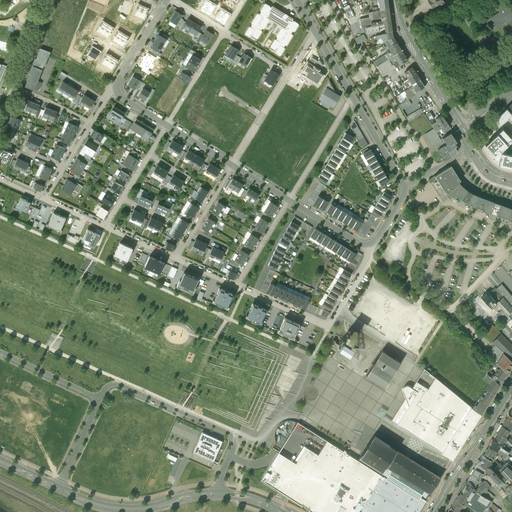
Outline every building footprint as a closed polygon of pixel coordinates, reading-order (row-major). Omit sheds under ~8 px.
[(211,3),(206,0),(200,10),(205,12),(211,3)] [(387,0),(377,0),(378,10),(381,9),(388,8),(387,0)] [(505,9),(500,1),(495,5),(500,12),(487,21),(486,21),(492,30),(493,30),(492,30),(505,21),(511,28),(511,17),(511,16),(511,12),(508,6),(507,6),(508,7),(506,8),(506,7),(505,7),(505,8),(505,9)] [(211,3),(205,12),(210,15),(216,5),(211,3)] [(284,14),(272,6),(271,7),(270,7),(270,6),(265,3),(260,11),(261,12),(259,15),(258,14),(251,24),(252,25),(250,27),(245,35),(249,38),(252,34),(253,35),(252,36),(256,39),(261,31),(262,28),(263,29),(269,20),(266,18),(267,17),(285,28),(284,29),(282,28),(276,37),(277,38),(276,40),(275,39),(270,47),(275,50),(276,49),(277,50),(275,53),(279,56),(284,48),(285,45),(286,45),(292,35),(291,34),(292,31),(293,31),(298,23),(294,21),(293,21),(292,20),(293,19),(287,16),(284,14)] [(139,16),(143,7),(138,5),(135,15),(139,16)] [(143,7),(139,16),(144,18),(148,9),(143,7)] [(225,11),(221,8),(215,18),(219,21),(225,11)] [(388,8),(381,9),(378,10),(377,10),(377,12),(380,12),(381,16),(389,15),(388,8)] [(346,12),(345,13),(348,18),(354,16),(351,10),(346,12)] [(373,11),(368,12),(369,17),(360,19),(361,28),(362,28),(363,31),(368,33),(379,31),(378,26),(377,22),(382,21),(381,17),(381,16),(380,12),(377,12),(377,10),(373,11)] [(0,24),(8,26),(8,31),(21,29),(22,24),(23,25),(25,15),(27,15),(27,11),(18,12),(19,21),(10,19),(3,20),(2,24),(2,21),(0,20),(0,24)] [(182,16),(175,11),(169,21),(176,25),(181,18),(182,16)] [(225,11),(219,21),(224,24),(230,14),(225,11)] [(390,16),(381,17),(382,21),(377,22),(378,26),(385,26),(385,28),(391,27),(390,16)] [(189,31),(194,23),(188,19),(183,27),(189,31)] [(108,25),(103,22),(97,30),(102,34),(108,25)] [(201,27),(194,23),(189,31),(195,35),(196,35),(198,32),(201,27)] [(113,28),(108,25),(102,34),(107,37),(113,28)] [(200,40),(207,44),(213,34),(206,30),(203,35),(200,40)] [(392,30),(375,36),(377,39),(381,37),(384,42),(385,41),(393,36),(392,30)] [(123,34),(118,31),(112,40),(117,43),(123,34)] [(128,37),(123,34),(117,43),(123,46),(128,37)] [(363,34),(354,38),(357,44),(366,39),(363,34)] [(166,40),(158,35),(150,47),(159,52),(166,40)] [(393,36),(385,41),(384,42),(387,45),(385,47),(386,49),(389,47),(396,42),(393,36)] [(0,48),(6,50),(8,43),(0,40),(0,45),(0,46),(0,48)] [(396,42),(389,47),(394,54),(401,50),(396,42)] [(239,50),(231,45),(225,55),(233,59),(236,55),(239,50)] [(100,51),(92,47),(88,54),(95,59),(100,51)] [(40,48),(25,86),(34,90),(35,89),(38,90),(41,82),(38,81),(44,66),(45,66),(50,52),(40,48)] [(192,55),(197,58),(199,55),(191,50),(189,53),(192,55)] [(395,57),(400,65),(407,60),(401,50),(394,54),(387,58),(389,61),(395,57)] [(251,57),(244,53),(241,58),(239,62),(245,66),(251,57)] [(112,57),(107,54),(101,63),(106,66),(112,57)] [(189,60),(197,65),(200,60),(197,58),(192,55),(189,60)] [(112,57),(106,66),(111,69),(117,60),(112,57)] [(197,65),(189,60),(185,66),(191,69),(194,71),(197,65)] [(386,74),(380,64),(376,66),(382,76),(386,74)] [(412,67),(404,72),(407,76),(402,79),(404,82),(409,79),(416,74),(412,67)] [(279,75),(271,70),(264,80),(272,85),(279,75)] [(187,75),(182,72),(178,77),(186,82),(190,77),(187,75)] [(416,74),(409,79),(410,80),(413,85),(420,80),(419,77),(418,77),(416,74)] [(140,81),(133,76),(127,85),(135,89),(135,88),(140,81)] [(320,93),(322,94),(326,88),(333,92),(334,91),(335,91),(329,80),(320,93)] [(413,85),(412,85),(417,92),(424,87),(420,80),(413,85)] [(63,81),(58,89),(63,92),(68,84),(63,81)] [(68,84),(63,92),(68,96),(73,87),(68,84)] [(79,91),(73,87),(68,96),(74,99),(77,94),(79,91)] [(410,87),(403,91),(408,99),(415,95),(410,87)] [(150,93),(143,88),(138,96),(145,100),(147,96),(150,93)] [(333,92),(326,88),(322,94),(319,98),(322,100),(330,105),(333,107),(340,96),(333,92)] [(89,97),(84,94),(82,97),(79,102),(84,105),(89,97)] [(95,101),(89,97),(84,105),(90,109),(93,104),(95,101)] [(408,99),(399,105),(402,109),(411,103),(408,99)] [(28,100),(24,109),(30,111),(34,103),(28,100)] [(330,105),(322,100),(320,103),(329,108),(330,105)] [(40,105),(34,103),(30,111),(36,114),(39,108),(40,105)] [(124,113),(114,106),(109,114),(112,116),(116,119),(120,121),(124,113)] [(44,110),(42,116),(48,118),(51,109),(45,107),(44,110)] [(420,108),(406,117),(409,121),(423,113),(420,108)] [(507,108),(496,119),(500,123),(511,114),(507,108)] [(51,109),(48,118),(54,121),(56,115),(57,112),(51,109)] [(434,122),(432,119),(429,121),(433,128),(445,120),(442,114),(436,118),(437,120),(434,122)] [(14,117),(11,116),(9,122),(18,125),(20,120),(14,117)] [(130,122),(125,119),(121,127),(126,130),(130,122)] [(134,121),(133,123),(130,128),(136,132),(142,122),(136,119),(134,121)] [(350,126),(358,140),(363,147),(368,144),(354,120),(350,126)] [(445,120),(433,128),(435,130),(438,135),(440,133),(441,133),(440,132),(438,129),(441,127),(446,135),(450,132),(452,131),(445,120)] [(18,125),(9,122),(7,128),(15,131),(18,125)] [(74,125),(69,122),(66,128),(75,132),(77,126),(74,125)] [(148,126),(142,122),(136,132),(142,136),(148,126)] [(154,129),(148,126),(142,136),(148,139),(152,132),(154,129)] [(15,131),(7,128),(4,134),(13,137),(15,131)] [(75,132),(66,128),(64,134),(72,138),(75,132)] [(511,138),(502,128),(483,145),(494,158),(511,141),(511,138)] [(103,135),(94,130),(90,136),(95,138),(100,141),(103,135)] [(435,130),(427,136),(430,142),(439,136),(438,135),(435,130)] [(346,132),(342,138),(350,142),(353,137),(346,132)] [(446,135),(440,138),(449,153),(451,152),(451,153),(456,150),(456,141),(450,132),(446,135)] [(72,138),(64,134),(61,140),(69,143),(72,138)] [(35,138),(30,135),(26,144),(31,147),(35,138)] [(439,137),(439,136),(430,142),(436,150),(437,149),(442,156),(441,157),(440,157),(439,159),(441,162),(444,160),(451,156),(449,153),(440,138),(439,137)] [(41,141),(35,138),(31,147),(37,149),(41,141)] [(342,138),(339,143),(347,147),(350,142),(342,138)] [(171,143),(167,148),(173,151),(178,143),(172,140),(171,143)] [(90,158),(97,147),(92,144),(87,141),(80,153),(85,156),(90,159),(90,158)] [(178,143),(173,151),(178,154),(181,149),(183,146),(178,143)] [(339,143),(336,148),(344,153),(347,147),(339,143)] [(62,147),(56,144),(54,150),(62,154),(65,148),(62,147)] [(11,152),(2,148),(0,153),(0,157),(7,161),(11,152)] [(336,148),(333,153),(341,158),(344,153),(336,148)] [(194,153),(188,149),(186,153),(183,158),(189,161),(194,153)] [(369,150),(363,153),(366,159),(374,154),(370,149),(369,150)] [(62,154),(54,150),(51,156),(60,160),(62,154)] [(511,155),(500,152),(497,165),(511,168),(511,155)] [(194,153),(189,161),(194,164),(199,156),(194,153)] [(333,153),(330,158),(337,163),(341,158),(333,153)] [(374,154),(366,159),(369,164),(377,159),(374,154)] [(128,167),(133,170),(139,161),(130,155),(127,158),(123,164),(128,167)] [(205,159),(199,156),(194,164),(200,167),(205,159)] [(23,160),(18,157),(16,160),(14,166),(19,169),(23,160)] [(82,161),(77,158),(73,164),(83,170),(87,164),(82,161)] [(330,158),(327,163),(334,168),(337,163),(330,158)] [(377,159),(369,164),(372,169),(380,165),(377,159)] [(29,163),(23,160),(19,169),(25,171),(28,166),(29,163)] [(215,166),(210,163),(208,166),(205,171),(210,174),(215,166)] [(327,163),(323,168),(331,173),(334,168),(327,163)] [(49,167),(44,164),(41,170),(50,174),(52,168),(49,167)] [(83,170),(73,164),(69,170),(75,173),(79,176),(83,170)] [(163,168),(157,164),(155,167),(152,172),(158,176),(163,168)] [(380,165),(372,169),(375,174),(383,170),(380,165)] [(443,169),(434,175),(445,193),(458,182),(460,180),(457,175),(450,165),(447,167),(443,169)] [(221,169),(215,166),(210,174),(216,177),(218,173),(221,169)] [(163,168),(158,176),(163,179),(166,174),(168,171),(163,168)] [(323,168),(320,174),(328,178),(331,173),(323,168)] [(50,174),(41,170),(38,176),(47,180),(50,174)] [(129,175),(121,170),(118,175),(126,181),(129,175)] [(383,170),(375,174),(378,179),(386,175),(383,170)] [(171,177),(168,182),(174,186),(179,177),(173,174),(171,177)] [(320,174),(317,179),(325,183),(328,178),(320,174)] [(386,175),(378,179),(381,185),(384,183),(389,180),(386,175)] [(184,181),(179,177),(174,186),(179,189),(184,181)] [(238,181),(232,178),(231,181),(227,186),(233,189),(238,181)] [(76,185),(67,179),(62,188),(71,193),(73,190),(76,185)] [(40,183),(35,181),(32,187),(41,191),(43,185),(40,183)] [(115,181),(111,189),(118,193),(123,186),(115,181)] [(243,184),(238,181),(233,189),(238,192),(243,184)] [(319,182),(306,203),(312,206),(313,203),(318,195),(323,188),(325,189),(327,187),(319,182)] [(458,182),(445,193),(449,198),(454,193),(455,194),(461,199),(467,190),(462,186),(458,182)] [(76,185),(73,190),(78,193),(83,186),(77,183),(76,184),(76,185)] [(205,189),(200,186),(197,192),(205,197),(208,191),(205,189)] [(254,191),(248,187),(247,190),(243,196),(249,199),(254,191)] [(393,190),(388,187),(385,192),(390,195),(393,190)] [(467,190),(461,199),(467,203),(472,193),(467,190)] [(259,194),(254,191),(249,199),(254,202),(257,197),(259,194)] [(384,191),(381,196),(388,201),(391,196),(390,195),(385,192),(384,191)] [(147,195),(142,192),(139,198),(138,201),(143,204),(147,195)] [(205,197),(197,192),(194,197),(199,200),(202,202),(205,197)] [(111,206),(115,198),(112,196),(106,193),(101,200),(111,206)] [(477,196),(472,193),(467,203),(474,206),(477,196)] [(153,198),(147,195),(143,204),(149,206),(151,203),(153,198)] [(323,199),(318,195),(313,203),(318,206),(323,199)] [(381,196),(377,201),(385,206),(388,201),(381,196)] [(477,196),(474,206),(479,208),(483,198),(477,196)] [(31,202),(21,197),(17,207),(26,211),(31,202)] [(483,198),(479,208),(485,210),(489,200),(483,198)] [(328,202),(323,199),(318,206),(324,210),(328,202)] [(156,206),(155,209),(161,211),(164,203),(159,200),(156,206)] [(494,202),(489,200),(485,210),(490,212),(494,202)] [(226,206),(218,201),(215,206),(223,211),(226,206)] [(275,204),(270,201),(267,206),(275,211),(278,206),(275,204)] [(377,201),(374,207),(382,211),(385,206),(377,201)] [(196,205),(190,202),(187,208),(195,212),(199,207),(196,205)] [(500,204),(494,202),(490,212),(496,214),(500,204)] [(170,205),(164,203),(161,211),(166,214),(168,211),(170,205)] [(336,207),(331,203),(326,211),(331,214),(336,207)] [(511,209),(500,204),(496,214),(507,219),(511,209)] [(223,211),(215,206),(211,212),(214,214),(219,217),(223,211)] [(275,211),(267,206),(264,212),(269,215),(272,217),(275,211)] [(40,209),(34,207),(31,215),(36,217),(40,209)] [(105,209),(101,207),(96,214),(103,218),(108,211),(105,209)] [(341,210),(336,207),(331,214),(337,218),(341,210)] [(374,207),(371,212),(379,216),(382,211),(374,207)] [(195,212),(187,208),(184,213),(189,216),(192,218),(195,212)] [(140,212),(134,209),(132,212),(130,218),(136,220),(140,212)] [(246,215),(238,210),(236,214),(243,219),(246,215)] [(346,213),(341,210),(337,218),(342,221),(346,213)] [(140,212),(136,220),(142,223),(144,218),(146,214),(140,212)] [(351,216),(346,213),(342,221),(347,224),(351,216)] [(53,214),(48,226),(60,231),(65,219),(53,214)] [(361,229),(358,234),(364,237),(376,217),(371,214),(366,221),(366,222),(361,229)] [(310,225),(294,216),(291,221),(299,226),(307,230),(308,227),(310,225)] [(357,219),(351,216),(347,224),(352,227),(357,219)] [(149,220),(147,226),(153,228),(157,220),(151,217),(149,220)] [(211,219),(208,217),(205,222),(213,227),(216,222),(211,219)] [(265,220),(261,217),(260,217),(257,222),(265,227),(269,222),(265,220)] [(186,221),(181,218),(177,224),(185,228),(189,223),(186,221)] [(362,222),(357,219),(352,227),(357,230),(359,228),(362,222)] [(157,220),(153,228),(159,231),(161,225),(163,222),(157,220)] [(299,226),(291,221),(288,226),(296,231),(299,226)] [(213,227),(205,222),(202,228),(205,230),(210,233),(213,227)] [(265,227),(257,222),(254,228),(259,231),(262,233),(265,227)] [(185,228),(177,224),(174,229),(182,234),(185,228)] [(296,231),(288,226),(285,231),(292,236),(296,231)] [(320,231),(315,228),(310,236),(315,239),(320,231)] [(93,231),(87,229),(81,241),(94,247),(100,234),(95,232),(94,233),(92,232),(93,231)] [(182,234),(174,229),(171,234),(176,237),(179,239),(182,234)] [(292,236),(285,231),(282,236),(289,241),(292,236)] [(325,235),(320,231),(315,239),(320,242),(325,235)] [(259,238),(251,233),(247,238),(255,243),(259,238)] [(77,242),(79,237),(75,235),(74,236),(69,234),(67,240),(75,244),(76,242),(77,242)] [(330,238),(325,235),(320,242),(326,245),(330,238)] [(289,241),(282,236),(278,242),(286,247),(289,241)] [(201,241),(196,238),(194,242),(192,247),(197,250),(201,241)] [(255,243),(247,238),(244,244),(249,247),(252,249),(255,243)] [(335,241),(330,238),(326,245),(331,249),(335,241)] [(194,242),(191,240),(186,248),(190,250),(192,247),(194,242)] [(171,243),(166,241),(163,247),(172,251),(175,245),(171,243)] [(207,244),(201,241),(197,250),(203,252),(206,247),(207,244)] [(335,241),(331,249),(336,252),(341,244),(335,241)] [(133,248),(120,242),(114,254),(117,255),(117,256),(127,261),(133,248)] [(286,247),(278,242),(275,249),(283,253),(286,247)] [(341,244),(336,252),(341,255),(346,247),(341,244)] [(211,249),(209,255),(215,257),(218,249),(213,246),(211,249)] [(351,250),(346,247),(341,255),(346,258),(351,250)] [(218,249),(215,257),(220,260),(223,255),(224,251),(218,249)] [(246,252),(241,249),(238,254),(246,259),(249,254),(246,252)] [(283,253),(275,249),(272,254),(281,258),(283,253)] [(356,254),(351,250),(346,258),(351,261),(356,254)] [(351,261),(348,266),(353,269),(363,254),(358,251),(356,254),(351,261)] [(142,253),(138,261),(143,263),(147,255),(142,253)] [(246,259),(238,254),(234,260),(239,263),(242,265),(246,259)] [(281,258),(272,254),(270,260),(278,264),(281,258)] [(164,262),(149,256),(145,266),(146,267),(145,270),(156,275),(158,272),(160,273),(164,262)] [(278,264),(270,260),(267,266),(276,269),(278,264)] [(166,263),(162,272),(168,274),(171,266),(166,263)] [(236,273),(228,269),(225,275),(234,279),(236,273)] [(278,273),(270,269),(260,291),(265,293),(267,290),(270,282),(272,278),(274,274),(277,275),(278,273)] [(343,269),(340,274),(348,279),(351,273),(343,269)] [(188,274),(184,271),(180,280),(179,283),(182,284),(180,287),(189,291),(190,288),(193,289),(194,286),(195,287),(198,278),(194,276),(188,274)] [(348,279),(340,274),(337,279),(344,284),(348,279)] [(272,278),(270,282),(267,290),(272,293),(276,285),(273,284),(275,279),(272,278)] [(344,284),(337,279),(334,284),(341,289),(344,284)] [(511,296),(501,283),(496,289),(511,307),(511,296)] [(341,289),(334,284),(331,289),(338,294),(341,289)] [(281,287),(276,285),(272,293),(278,295),(281,287)] [(215,295),(216,295),(214,300),(216,302),(216,303),(224,307),(224,305),(227,307),(229,302),(230,302),(233,294),(219,287),(215,295)] [(287,290),(281,287),(278,295),(283,298),(287,290)] [(511,307),(496,289),(494,287),(492,290),(490,288),(489,289),(488,288),(486,290),(502,307),(502,308),(511,318),(511,307)] [(338,294),(331,289),(327,294),(335,299),(338,294)] [(292,292),(287,290),(283,298),(289,300),(292,292)] [(292,292),(289,300),(294,303),(298,295),(292,292)] [(502,307),(487,292),(481,297),(492,309),(497,305),(498,306),(497,307),(499,309),(502,307)] [(335,299),(327,294),(324,299),(332,304),(335,299)] [(298,295),(294,303),(299,305),(303,297),(298,295)] [(303,297),(299,305),(305,308),(309,300),(303,297)] [(332,304),(324,299),(321,305),(325,307),(329,309),(332,304)] [(249,310),(247,316),(250,317),(249,318),(257,322),(258,320),(261,322),(263,317),(267,309),(252,303),(249,310)] [(330,313),(309,303),(307,309),(327,318),(330,313)] [(511,318),(502,308),(497,314),(503,321),(507,326),(511,330),(511,318)] [(284,317),(278,331),(293,338),(299,324),(284,317)] [(501,332),(491,323),(482,332),(495,344),(511,360),(511,345),(500,333),(501,332)] [(511,337),(504,329),(501,332),(500,333),(511,345),(511,344),(511,340),(509,338),(511,337)] [(342,346),(343,344),(358,360),(366,348),(345,340),(346,339),(338,333),(333,340),(342,346)] [(511,363),(511,360),(495,344),(489,351),(486,354),(494,361),(498,365),(500,367),(507,372),(510,367),(511,363)] [(401,362),(382,350),(374,362),(366,375),(385,387),(393,374),(401,362)] [(494,361),(489,367),(491,369),(494,365),(497,368),(495,370),(496,371),(500,367),(498,365),(494,361)] [(494,374),(491,377),(494,379),(499,384),(502,380),(507,372),(500,367),(496,371),(494,374)] [(490,370),(488,368),(485,371),(487,373),(491,377),(494,374),(490,370)] [(487,373),(483,378),(490,384),(494,379),(491,377),(487,373)] [(490,384),(484,391),(491,396),(499,384),(494,379),(490,384)] [(472,407),(442,383),(436,393),(416,381),(412,387),(409,386),(407,385),(405,385),(403,386),(402,388),(402,390),(402,392),(403,393),(402,394),(403,396),(404,396),(405,397),(403,400),(397,411),(397,410),(394,415),(391,419),(397,423),(396,424),(397,424),(446,455),(451,447),(453,448),(456,450),(458,447),(459,447),(474,423),(473,423),(476,418),(478,415),(478,414),(479,412),(474,409),(472,407)] [(491,396),(484,391),(479,397),(487,403),(492,396),(491,396)] [(479,397),(472,407),(474,409),(479,412),(481,413),(487,403),(479,397)] [(511,427),(511,425),(511,420),(506,417),(502,425),(510,430),(511,431),(511,427)] [(510,430),(502,425),(497,432),(498,432),(505,437),(509,442),(511,443),(511,439),(507,434),(510,430)] [(193,451),(213,460),(222,440),(202,431),(193,451)] [(505,437),(498,432),(494,437),(503,443),(503,442),(502,441),(503,440),(507,444),(508,443),(509,442),(505,437)] [(389,445),(373,435),(372,436),(372,437),(371,438),(371,439),(370,440),(369,440),(369,441),(368,443),(368,442),(367,443),(368,443),(367,445),(366,445),(365,447),(365,448),(364,449),(363,450),(364,450),(363,451),(362,451),(362,452),(361,453),(361,454),(360,456),(381,469),(382,470),(385,465),(386,465),(396,449),(394,448),(394,447),(390,445),(389,445)] [(503,443),(494,437),(489,445),(496,450),(495,451),(497,453),(499,455),(503,458),(507,454),(508,452),(503,449),(504,446),(502,444),(503,443)] [(382,471),(360,457),(358,459),(334,444),(324,459),(306,447),(288,475),(270,464),(261,480),(260,482),(276,492),(278,490),(284,495),(301,505),(300,507),(307,511),(310,511),(311,511),(312,511),(418,511),(426,500),(425,499),(429,492),(401,475),(400,474),(395,471),(394,470),(393,469),(391,468),(391,469),(386,465),(382,471)] [(489,445),(483,454),(491,459),(490,460),(491,461),(493,459),(495,455),(496,455),(497,453),(495,451),(496,450),(489,445)] [(396,449),(386,465),(391,469),(391,468),(393,469),(394,470),(395,471),(405,455),(404,454),(403,453),(400,451),(397,450),(397,449),(396,449)] [(491,461),(490,460),(491,459),(483,454),(480,459),(478,463),(485,468),(484,469),(492,478),(496,483),(499,487),(504,483),(508,479),(503,474),(498,469),(491,461)] [(410,458),(405,455),(395,471),(400,474),(401,475),(429,492),(430,493),(432,490),(439,479),(441,477),(439,476),(411,459),(412,458),(410,458)] [(498,464),(494,460),(493,459),(491,461),(498,469),(502,465),(500,463),(498,464)] [(511,466),(506,461),(502,465),(498,469),(503,474),(508,479),(511,483),(511,466)] [(478,463),(475,468),(475,469),(471,475),(470,475),(468,479),(474,487),(478,479),(482,472),(484,469),(485,468),(478,463)] [(492,478),(484,469),(482,472),(485,475),(483,476),(488,482),(492,478)] [(474,487),(468,479),(460,491),(480,505),(487,508),(489,508),(492,501),(482,495),(475,491),(476,490),(474,487)] [(483,481),(482,482),(478,479),(474,487),(476,490),(475,491),(482,495),(488,491),(486,489),(490,486),(487,483),(487,481),(485,481),(484,481),(483,481)] [(476,511),(480,505),(460,491),(456,499),(465,505),(470,508),(476,511)] [(469,511),(468,511),(463,508),(465,505),(456,499),(447,511),(469,511)]
